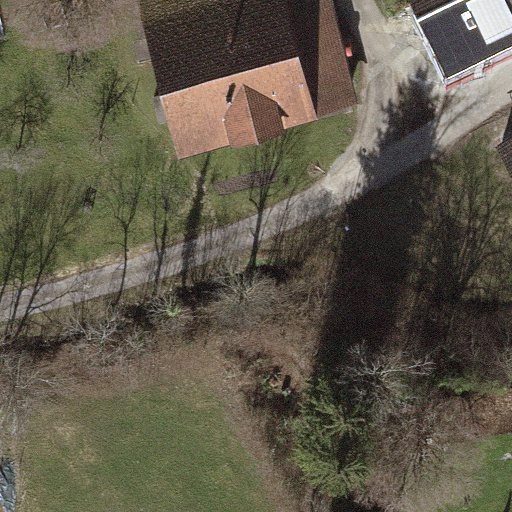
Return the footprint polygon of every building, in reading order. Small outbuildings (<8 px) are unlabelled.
[(136,0),(178,153),(359,105),(331,0),(136,0)] [(411,0),(416,11),(438,0),(411,0)] [(511,35),(511,0),(438,0),(416,11),(445,68),(511,35)] [(511,135),(496,145),(511,172),(511,135)] [(511,387),(455,397),(462,439),(511,430),(511,387)]
